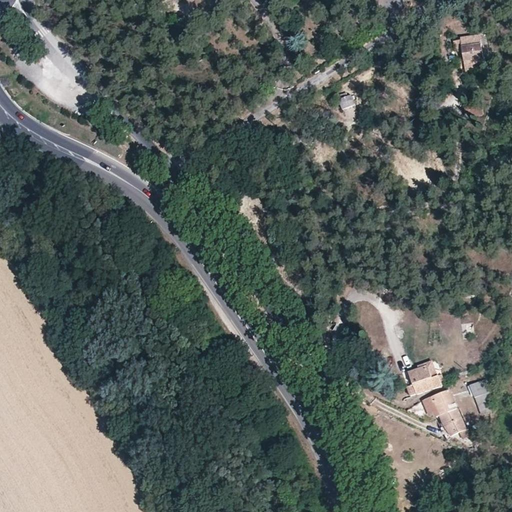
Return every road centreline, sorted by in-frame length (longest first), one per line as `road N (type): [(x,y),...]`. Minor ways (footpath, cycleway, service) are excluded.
road 1 (secondary): [(35,137),(157,202),(275,364),(348,511)]
road 2 (residential): [(167,169),(217,260),(371,483),(378,511)]
road 3 (residential): [(167,169),(437,0)]
road 4 (residential): [(24,0),(167,169)]
